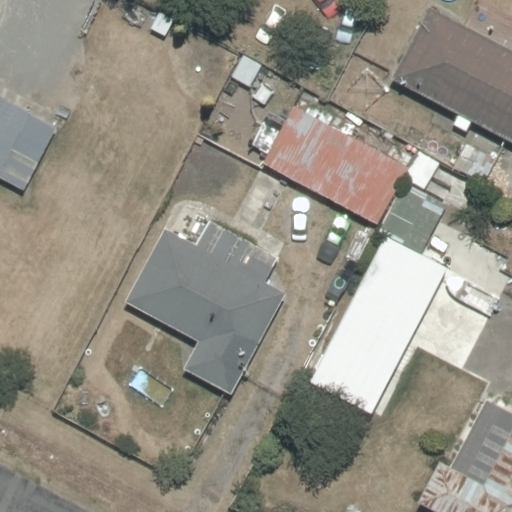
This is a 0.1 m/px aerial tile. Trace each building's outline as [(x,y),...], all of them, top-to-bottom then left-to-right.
[(511,49),(431,6),(393,77),(511,140),(511,49)] [(63,121),(0,90),(0,175),(29,190),(63,121)] [(376,223),(377,223),(392,194),(408,164),(291,102),(260,161),(376,223)] [(238,261),(164,223),(124,301),(197,339),(183,367),(230,392),(289,278),(242,254),(238,261)] [(435,282),(444,263),(425,254),(394,240),(381,234),(357,285),(352,282),(305,381),(369,411),(422,299),(489,330),(498,312),(435,282)] [(511,511),(511,423),(482,482),(438,459),(416,501),(437,511),(511,511)]
